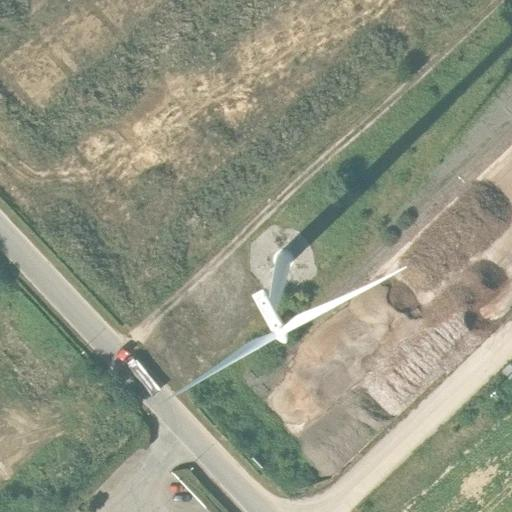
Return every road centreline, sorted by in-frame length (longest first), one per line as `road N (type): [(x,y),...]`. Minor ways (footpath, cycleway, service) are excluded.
road 1 (track): [(117,353),(499,0)]
road 2 (unclassified): [(0,229),(264,511)]
road 3 (unknown): [(320,511),(511,336)]
